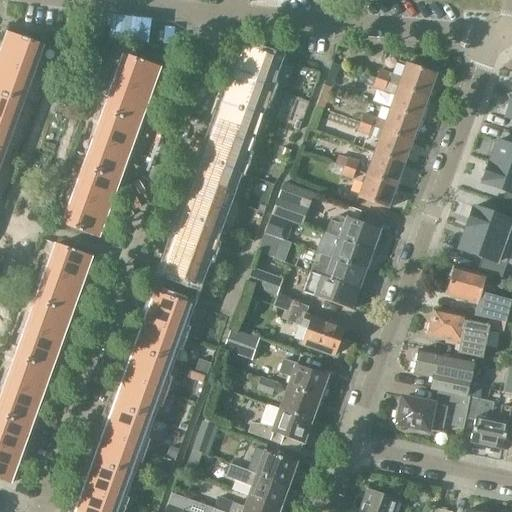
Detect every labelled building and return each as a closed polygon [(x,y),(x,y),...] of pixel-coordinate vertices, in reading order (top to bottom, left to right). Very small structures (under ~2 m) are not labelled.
[(0,94),(22,102),(42,45),(7,33),(0,52),(0,94)] [(231,79),(223,103),(258,116),(278,59),(243,46),(234,71),(231,70),(228,78),(231,79)] [(153,93),(150,92),(158,67),(124,54),(103,112),(138,124),(146,100),(150,102),(153,93)] [(379,71),(376,79),(427,97),(435,74),(406,64),(401,79),(379,71)] [(419,119),(427,97),(376,79),(373,87),(395,95),(391,109),(419,119)] [(0,158),(2,159),(22,102),(0,94),(0,158)] [(211,136),(202,160),(237,172),(258,116),(223,103),(214,127),(211,126),(207,134),(211,136)] [(315,108),(308,129),(315,132),(323,111),(315,108)] [(362,114),(359,123),(412,141),(419,119),(391,109),(386,122),(362,114)] [(103,112),(83,168),(118,181),(126,157),(130,158),(133,150),(129,148),(138,124),(103,112)] [(379,140),(375,153),(404,163),(412,141),(359,123),(356,132),(379,140)] [(511,146),(496,141),(489,162),(511,170),(511,146)] [(375,153),(367,175),(396,185),(404,163),(375,153)] [(347,158),(340,177),(351,181),(358,162),(347,158)] [(191,192),(182,216),(217,229),(237,172),(202,160),(194,184),(190,182),(187,191),(191,192)] [(321,169),(302,162),(296,176),(315,183),(321,169)] [(505,192),(501,204),(511,207),(511,170),(489,162),(481,183),(505,192)] [(83,168),(62,225),(97,238),(106,213),(110,214),(113,206),(109,205),(118,181),(83,168)] [(367,175),(359,198),(388,208),(396,185),(367,175)] [(283,184),(272,215),(288,221),(302,226),(313,194),(283,184)] [(511,244),(511,207),(501,204),(497,215),(473,207),(465,228),(511,244)] [(282,239),(288,221),(272,215),(266,233),(282,239)] [(327,234),(372,250),(379,230),(337,215),(332,218),(327,234)] [(167,247),(170,248),(162,273),(197,286),(217,229),(182,216),(173,240),(170,239),(167,247)] [(511,244),(465,228),(457,249),(481,258),(477,270),(501,278),(511,248),(511,244)] [(279,238),(266,233),(259,251),(272,256),(279,238)] [(335,247),(331,259),(365,271),(372,250),(327,234),(324,233),(321,242),(335,247)] [(35,301),(70,314),(79,290),(82,291),(85,283),(82,282),(91,257),(56,244),(35,301)] [(313,265),(310,273),(358,290),(365,271),(331,259),(327,270),(313,265)] [(468,303),(476,305),(474,315),(505,322),(511,300),(481,292),(485,276),(453,268),(446,294),(469,300),(468,303)] [(252,269),(247,285),(277,296),(282,280),(252,269)] [(351,310),(358,290),(310,273),(303,293),(351,310)] [(143,326),(134,349),(169,362),(190,305),(155,292),(146,317),(143,316),(140,324),(143,326)] [(343,330),(305,317),(308,308),(276,296),(272,308),(283,312),(280,319),(307,329),(302,343),(335,355),(343,330)] [(35,301),(15,358),(50,370),(59,346),(62,348),(65,339),(62,338),(70,314),(35,301)] [(428,336),(459,342),(457,353),(481,358),(488,326),(465,321),(466,317),(434,310),(428,336)] [(225,318),(212,313),(202,340),(215,344),(225,318)] [(230,329),(222,351),(250,361),(258,339),(230,329)] [(149,418),(169,362),(134,349),(126,373),(122,372),(119,381),(123,382),(114,406),(149,418)] [(430,389),(437,391),(469,397),(480,399),(482,389),(468,386),(473,361),(420,350),(414,375),(432,378),(430,389)] [(45,396),(41,394),(50,370),(15,358),(0,399),(0,416),(30,427),(38,403),(42,404),(45,396)] [(198,359),(195,369),(206,373),(207,374),(210,363),(198,359)] [(290,378),(287,388),(319,400),(327,377),(296,366),(296,365),(283,360),(278,373),(290,378)] [(195,369),(191,368),(188,376),(203,381),(206,373),(195,369)] [(261,379),(258,390),(271,395),(274,383),(261,379)] [(319,400),(287,388),(279,411),(311,422),(319,400)] [(463,425),(465,417),(469,397),(437,391),(435,404),(402,397),(396,424),(428,430),(428,429),(442,432),(444,421),(463,425)] [(480,399),(469,397),(465,417),(475,419),(476,420),(476,416),(480,399)] [(102,438),(94,462),(129,475),(149,418),(114,406),(105,430),(102,428),(99,437),(102,438)] [(476,416),(476,420),(475,424),(473,428),(472,434),(470,442),(501,449),(510,408),(502,406),(498,421),(476,416)] [(280,446),(282,438),(302,445),(311,422),(279,411),(267,407),(260,426),(250,424),(247,434),(280,446)] [(0,480),(9,484),(18,459),(22,460),(25,452),(21,451),(30,427),(0,416),(0,480)] [(195,439),(192,448),(203,452),(206,444),(211,431),(199,428),(195,439)] [(264,452),(256,475),(288,486),(296,464),(264,452)] [(233,453),(228,465),(244,471),(249,459),(233,453)] [(115,511),(129,475),(94,462),(85,486),(82,485),(79,493),(82,495),(75,511),(115,511)] [(256,475),(244,471),(228,465),(224,477),(251,488),(248,497),(280,508),(288,486),(256,475)] [(369,489),(360,511),(392,511),(397,500),(369,489)] [(166,507),(164,511),(200,511),(203,506),(171,495),(166,507)] [(217,498),(213,510),(220,511),(278,511),(280,508),(248,497),(244,507),(217,498)]
